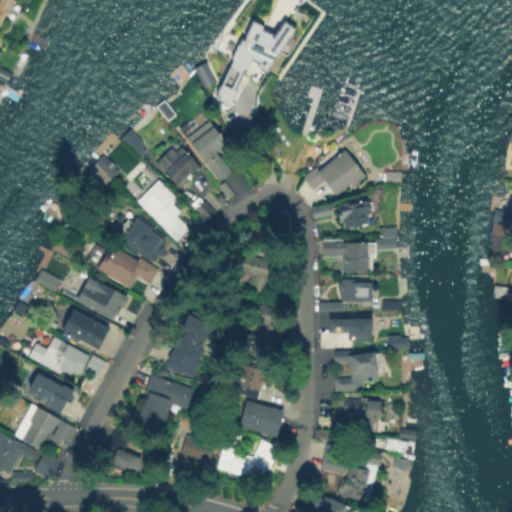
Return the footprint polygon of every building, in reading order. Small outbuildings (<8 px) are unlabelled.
[(13,0),(0,26),(0,0),(13,0)] [(260,24),(266,30),(272,24),(289,38),(284,44),(290,49),(271,72),(257,61),(220,104),(204,90),(260,24)] [(201,86),(212,83),(206,62),(195,66),(201,86)] [(210,122),(230,145),(219,155),(234,172),(222,182),(187,142),(210,122)] [(178,145),(201,170),(176,192),(153,168),(178,145)] [(314,191),(297,170),(314,157),(323,168),(346,150),(368,177),(342,198),(339,194),(336,197),(324,183),(314,191)] [(85,170),(102,186),(117,170),(101,154),(85,170)] [(218,187),(226,182),(235,196),(228,201),(218,187)] [(138,206),(158,185),(177,203),(173,206),(182,214),(177,220),(189,232),(178,244),(138,206)] [(201,226),(186,210),(199,197),(214,214),(201,226)] [(338,204),(370,200),(371,213),(364,214),(366,225),(341,228),(338,204)] [(313,210),(328,207),(330,216),(315,219),(313,210)] [(139,215),(170,239),(151,262),(121,238),(139,215)] [(373,243),(373,269),(343,269),(343,257),(324,257),(324,243),(373,243)] [(116,249),(159,270),(152,285),(135,277),(130,286),(84,264),(94,244),(114,253),(116,249)] [(238,282),(248,254),(281,266),(271,294),(238,282)] [(33,280),(52,290),(58,278),(38,269),(33,280)] [(90,279),(125,296),(124,299),(128,301),(122,313),(119,312),(113,325),(76,308),(90,279)] [(341,302),(341,280),(379,280),(379,302),(341,302)] [(321,311),(321,303),(342,303),(342,311),(321,311)] [(252,320),(270,325),(274,308),(256,304),(252,320)] [(73,310),(111,328),(100,353),(62,336),(73,310)] [(172,367),(192,313),(217,322),(209,345),(202,343),(190,374),(172,367)] [(322,332),(322,316),(338,316),(338,332),(322,332)] [(344,340),(344,319),(381,319),(381,340),(344,340)] [(245,330),(277,340),(270,360),(239,350),(245,330)] [(29,356),(35,343),(48,348),(52,339),(103,362),(96,379),(74,369),(71,375),(29,356)] [(380,364),(380,381),(363,381),(363,390),(334,390),(334,379),(352,379),(352,364),(334,364),(334,353),(380,353),(380,364)] [(256,397),(259,384),(262,385),(266,370),(238,363),(232,391),(256,397)] [(137,424),(149,396),(143,393),(152,372),(193,389),(185,409),(174,404),(161,434),(137,424)] [(29,399),(37,381),(51,387),(55,377),(89,393),(79,414),(64,407),(61,414),(29,399)] [(345,429),(345,401),(378,401),(378,429),(345,429)] [(247,402),(283,412),(280,424),(284,425),(279,440),(239,428),(247,402)] [(18,435),(32,405),(76,426),(65,449),(48,441),(44,448),(18,435)] [(179,460),(189,426),(218,435),(208,469),(179,460)] [(143,460),(134,476),(103,458),(119,429),(133,437),(125,450),(143,460)] [(0,471),(0,431),(36,452),(31,461),(20,455),(8,476),(0,471)] [(224,450),(253,457),(263,442),(277,451),(259,480),(218,472),(224,450)] [(321,464),(326,450),(343,456),(339,470),(321,464)] [(384,453),(382,466),(366,464),(363,470),(370,472),(361,501),(337,494),(346,465),(356,468),(362,450),(384,453)] [(58,462),(48,480),(33,471),(37,464),(33,462),(39,452),(58,462)] [(31,474),(32,481),(14,483),(13,476),(31,474)] [(306,511),(312,495),(356,510),(355,511),(306,511)]
